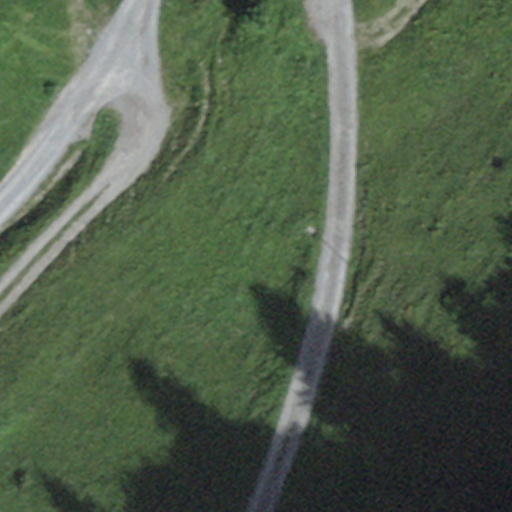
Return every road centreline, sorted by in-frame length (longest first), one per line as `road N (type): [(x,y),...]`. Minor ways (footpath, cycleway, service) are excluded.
road 1 (track): [(350,0),(355,100),(340,292),(303,432),(329,511)]
road 2 (track): [(109,81),(169,124),(0,307)]
road 3 (track): [(0,194),(109,81),(148,0)]
